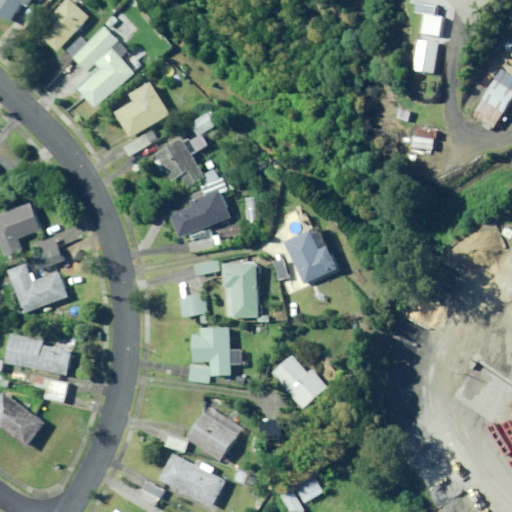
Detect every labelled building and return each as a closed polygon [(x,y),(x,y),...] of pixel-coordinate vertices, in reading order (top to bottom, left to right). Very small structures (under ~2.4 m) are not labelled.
[(35,0),(0,0),(0,9),(15,20),(28,1),(32,4),(35,0)] [(95,15),(85,5),(79,0),(71,0),(60,12),(44,29),(64,48),(73,39),(77,35),(93,17),(94,16),(95,15)] [(449,17),(429,14),(426,33),(446,37),(449,17)] [(91,70),(123,39),(109,25),(92,42),(85,35),(71,49),(77,55),(78,57),(91,70)] [(43,39),(31,29),(25,35),(38,46),(43,39)] [(436,73),(439,54),(440,43),(420,39),(418,50),(415,70),(420,70),(436,73)] [(100,106),(142,71),(120,46),(102,61),(107,67),(84,87),(100,106)] [(511,77),(500,69),(471,115),(491,128),(511,94),(511,77)] [(121,111),(136,136),(177,111),(158,79),(136,92),(140,99),(121,111)] [(205,133),(224,122),(217,108),(196,121),(194,121),(202,134),(205,133)] [(413,111),(402,108),(398,118),(410,122),(413,111)] [(151,145),(146,135),(129,145),(134,155),(151,145)] [(197,152),(202,150),(195,137),(190,139),(188,137),(177,144),(162,152),(158,155),(166,169),(170,168),(177,180),(186,174),(193,186),(206,178),(211,175),(210,173),(206,166),(197,152)] [(409,148),(429,150),(431,139),(410,137),(409,148)] [(413,176),(433,169),(430,162),(410,169),(413,176)] [(235,216),(237,216),(226,188),(197,200),(199,205),(176,214),(185,236),(214,224),(235,216)] [(248,197),(249,220),(261,220),(260,197),(248,197)] [(27,249),(26,246),(23,237),(46,228),(37,201),(0,214),(0,226),(5,241),(11,255),(25,250),(27,249)] [(300,261),(310,283),(346,267),(335,244),(328,247),(319,228),(291,241),(300,261)] [(63,246),(62,244),(59,236),(41,243),(44,252),(45,253),(39,255),(44,268),(68,260),(63,246)] [(197,252),(220,247),(218,237),(195,242),(197,252)] [(293,276),(290,266),(288,258),(279,261),(283,278),(293,276)] [(202,274),(225,270),(224,260),(200,264),(202,274)] [(233,286),(234,316),(265,315),(265,261),(231,262),(231,270),(231,271),(231,286),(233,286)] [(73,295),(64,271),(38,280),(32,262),(15,269),(23,290),(28,305),(30,311),(73,295)] [(10,303),(4,286),(0,287),(0,302),(1,306),(10,303)] [(299,286),(286,286),(287,299),(299,298),(299,286)] [(209,292),(208,292),(203,293),(202,291),(195,292),(195,295),(194,295),(197,315),(209,313),(210,316),(213,315),(209,292)] [(218,360),(219,374),(238,373),(236,326),(208,328),(208,333),(201,334),(202,361),(213,360),(218,360)] [(75,349),(56,345),(49,344),(50,338),(18,331),(12,361),(72,374),(78,350),(75,349)] [(282,371),(312,407),(337,386),(322,368),(317,372),(302,354),(282,371)] [(0,368),(7,370),(9,359),(0,357),(0,368)] [(214,371),(212,371),(196,369),(194,380),(213,382),(214,374),(214,371)] [(73,382),(65,380),(42,376),(40,385),(52,387),(71,391),(73,382)] [(69,402),(71,391),(52,387),(49,398),(69,402)] [(14,394),(11,391),(9,390),(7,393),(3,398),(0,402),(0,421),(33,446),(51,422),(14,394)] [(227,413),(225,416),(223,420),(209,411),(193,437),(221,456),(227,459),(243,433),(234,427),(238,420),(227,413)] [(264,419),(266,439),(277,438),(275,418),(264,419)] [(191,442),(172,436),(169,447),(188,452),(191,442)] [(216,471),(217,470),(219,467),(203,458),(200,463),(178,452),(165,479),(172,482),(217,506),(231,479),(224,476),(216,471)] [(260,477),(243,469),(239,478),(255,486),(260,477)] [(305,503),(307,502),(323,492),(313,474),(294,485),(305,503)] [(147,489),(163,497),(164,498),(168,490),(151,481),(147,489)] [(303,511),(305,511),(291,488),(279,495),(289,511),(303,511)]
